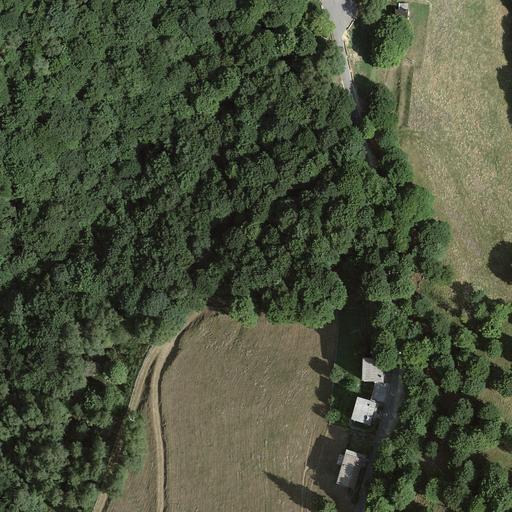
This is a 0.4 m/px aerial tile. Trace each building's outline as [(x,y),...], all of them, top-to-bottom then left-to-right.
[(407,22),(407,10),(398,9),(395,9),(394,22),(407,22)] [(383,360),(362,358),(361,381),(375,382),(383,383),(383,360)] [(383,383),(375,382),(370,400),(383,403),(388,384),(383,383)] [(357,397),(350,419),(369,425),(376,402),(357,397)] [(346,450),(336,484),(354,489),(364,455),(346,450)]
